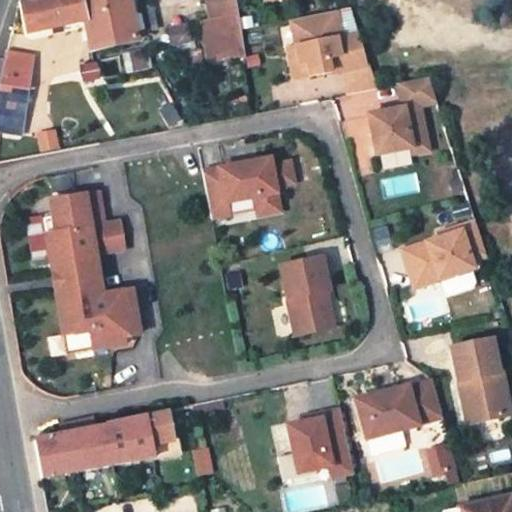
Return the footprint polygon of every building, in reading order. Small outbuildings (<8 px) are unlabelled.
[(35,0),(19,3),(25,34),(84,21),(79,0),(35,0)] [(130,0),(127,1),(126,0),(79,0),(84,21),(90,50),(136,40),(135,32),(143,30),(135,0),(130,0)] [(235,0),(203,0),(207,20),(239,16),(235,0)] [(334,10),(289,20),(294,45),(297,57),(304,55),(308,74),(341,69),(342,70),(367,65),(357,34),(340,37),(334,10)] [(207,20),(201,21),(206,63),(245,57),(239,16),(207,20)] [(297,57),(294,45),(285,47),(291,77),(308,74),(304,55),(297,57)] [(6,54),(0,78),(0,134),(18,138),(21,121),(32,58),(6,54)] [(201,75),(198,56),(176,60),(179,79),(201,75)] [(418,106),(435,103),(427,78),(397,84),(402,108),(367,115),(375,155),(409,148),(410,154),(427,151),(418,106)] [(204,171),(211,205),(227,202),(257,196),(259,208),(281,204),(277,185),(296,181),(291,160),(273,164),(272,157),(204,171)] [(52,217),(42,219),(51,272),(56,276),(57,281),(90,275),(86,255),(94,253),(123,248),(119,222),(102,224),(97,192),(49,200),(52,217)] [(227,202),(211,205),(213,217),(229,214),(227,202)] [(259,208),(261,214),(282,210),(281,204),(259,208)] [(441,238),(400,251),(412,289),(472,270),(469,262),(485,257),(473,223),(457,228),(459,233),(441,238)] [(457,228),(439,234),(441,238),(459,233),(457,228)] [(94,253),(86,255),(90,275),(94,296),(101,295),(94,253)] [(283,264),(297,334),(337,326),(329,289),(331,288),(325,255),(283,264)] [(74,352),(124,344),(122,337),(138,334),(131,290),(101,295),(94,296),(90,275),(57,281),(58,287),(55,292),(62,335),(71,334),(74,352)] [(71,334),(62,335),(65,354),(74,352),(71,334)] [(471,423),(509,415),(500,373),(497,374),(490,341),(448,350),(456,383),(462,382),(471,423)] [(440,418),(429,382),(406,389),(406,388),(354,403),(365,442),(417,426),(417,425),(440,418)] [(462,382),(456,383),(464,425),(471,423),(462,382)] [(41,479),(154,458),(151,445),(172,440),(165,410),(104,423),(104,427),(34,441),(41,479)] [(303,423),(286,426),(292,454),(296,473),(313,469),(329,466),(331,477),(352,473),(338,410),(318,414),(319,419),(303,423)] [(302,417),(303,423),(319,419),(318,414),(302,417)] [(95,420),(62,423),(62,431),(95,427),(95,420)] [(151,445),(154,458),(174,453),(172,440),(151,445)] [(428,478),(456,473),(451,445),(423,450),(428,478)] [(296,473),(292,454),(276,457),(281,481),(314,474),(313,469),(296,473)] [(511,511),(509,499),(458,510),(458,511),(511,511)]
